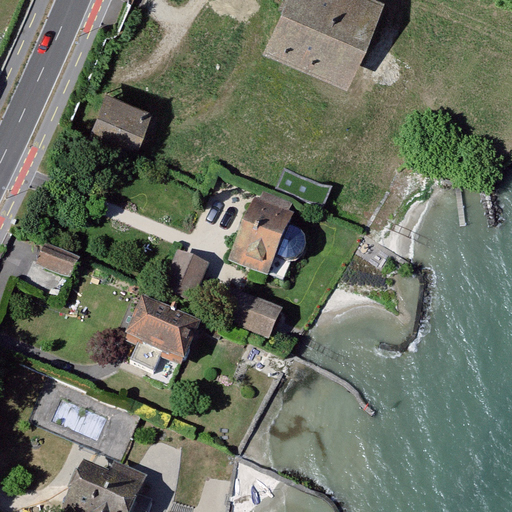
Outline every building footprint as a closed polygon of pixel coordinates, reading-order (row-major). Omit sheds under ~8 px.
[(387,7),(370,0),(283,0),(261,53),(351,91),(387,7)] [(148,106),(101,89),(86,130),(133,148),(148,106)] [(289,215),(253,198),(221,263),(257,281),(289,215)] [(77,262),(42,244),(29,269),(64,287),(77,262)] [(211,269),(180,256),(165,294),(195,306),(211,269)] [(287,316),(237,293),(223,323),(273,346),(287,316)] [(195,331),(136,302),(117,341),(177,369),(195,331)] [(108,480),(83,469),(63,511),(134,511),(148,483),(114,467),(108,480)]
